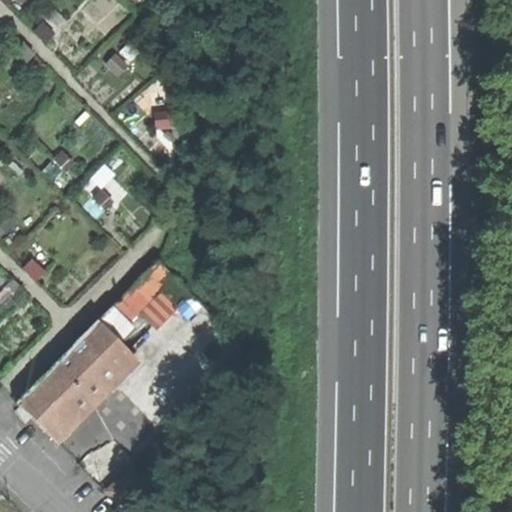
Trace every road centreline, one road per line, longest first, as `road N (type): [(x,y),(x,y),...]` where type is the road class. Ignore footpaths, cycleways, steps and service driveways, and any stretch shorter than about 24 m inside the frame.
road 1 (track): [(507,0),(494,511)]
road 2 (trunk): [(419,511),(423,0)]
road 3 (trunk): [(363,0),(360,511)]
